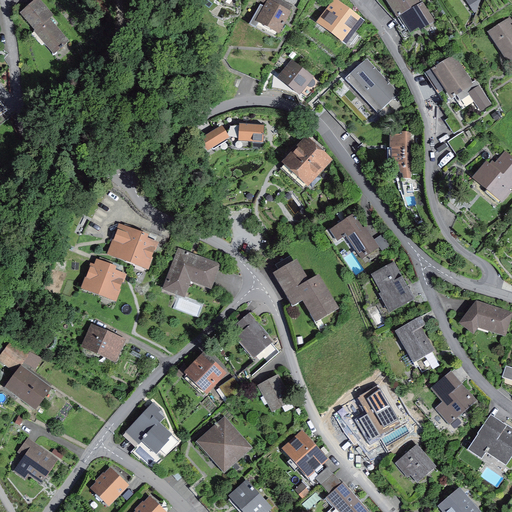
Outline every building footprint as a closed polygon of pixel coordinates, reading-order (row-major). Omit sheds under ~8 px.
[(35,0),(19,15),(59,60),(71,49),(66,44),(69,41),(49,19),(54,15),(40,0),(35,0)] [(292,13),(290,12),(293,7),(280,0),(258,0),(258,1),(265,5),(263,7),(260,5),(248,26),(255,30),(256,29),(276,40),(292,13)] [(365,21),(337,0),(332,0),(315,24),(346,47),(350,42),(353,44),(357,38),(359,40),(369,27),(364,23),(365,21)] [(421,4),(418,0),(385,0),(405,32),(407,31),(411,37),(435,22),(423,3),(421,4)] [(465,0),(474,14),(477,12),(480,0),(465,0)] [(511,20),(510,17),(487,34),(506,61),(509,60),(511,64),(511,20)] [(456,97),(460,103),(467,98),(474,88),(472,86),(474,84),(454,55),(436,66),(424,73),(438,94),(444,90),(451,100),(456,97)] [(377,114),(400,93),(367,59),(345,80),(377,114)] [(299,97),(314,77),(292,60),(277,79),(299,97)] [(444,121),(453,134),(462,127),(453,115),(444,121)] [(239,124),(238,143),(264,144),(265,125),(239,124)] [(207,153),(230,138),(223,126),(199,140),(207,153)] [(447,143),(456,155),(470,142),(463,132),(447,143)] [(402,182),(410,180),(410,135),(390,135),(390,137),(388,137),(388,146),(380,146),(380,149),(387,149),(387,164),(390,164),(390,168),(397,168),(399,177),(401,176),(402,182)] [(321,180),(319,177),(333,161),(306,137),(281,166),(308,189),(310,187),(313,189),(321,180)] [(501,203),(511,189),(511,157),(503,151),(495,163),(491,160),(489,164),(486,161),(471,180),(501,203)] [(361,260),(379,248),(365,227),(364,228),(354,214),(333,228),(332,226),(324,232),(333,245),(345,237),(361,260)] [(147,272),(158,243),(147,239),(149,235),(118,224),(106,256),(147,272)] [(211,291),(221,265),(177,249),(161,291),(183,299),(189,283),(211,291)] [(275,265),(278,271),(272,275),(292,309),(302,303),(320,332),(327,328),(322,320),(339,309),(318,276),(309,281),(296,260),(293,262),(289,256),(275,265)] [(115,304),(126,275),(115,271),(116,268),(95,260),(93,265),(90,264),(79,291),(115,304)] [(414,299),(394,262),(371,275),(380,293),(377,294),(387,313),(414,299)] [(459,324),(473,335),(477,329),(506,337),(511,316),(511,311),(476,301),(459,324)] [(274,341),(249,313),(234,326),(241,334),(235,339),(254,359),(274,341)] [(413,363),(416,361),(423,372),(430,368),(432,371),(440,366),(432,352),(435,350),(421,328),(426,325),(421,316),(394,332),(413,363)] [(115,365),(126,340),(91,324),(80,349),(115,365)] [(0,355),(0,362),(15,373),(20,366),(22,364),(31,353),(9,343),(0,355)] [(40,357),(31,353),(22,364),(34,370),(40,357)] [(203,354),(188,369),(184,364),(175,374),(179,378),(182,375),(205,397),(226,376),(203,354)] [(511,367),(504,365),(501,377),(511,380),(511,367)] [(34,413),(52,389),(20,366),(15,373),(3,390),(34,413)] [(299,398),(285,371),(256,387),(271,413),(299,398)] [(477,400),(451,372),(431,390),(442,402),(434,409),(449,425),(477,400)] [(243,390),(234,377),(219,387),(228,400),(243,390)] [(383,434),(406,421),(402,414),(397,417),(378,386),(356,399),(382,441),(386,438),(383,434)] [(138,447),(141,443),(155,456),(169,441),(167,440),(172,436),(159,424),(164,418),(158,413),(160,411),(153,403),(124,433),(138,447)] [(21,428),(26,419),(19,415),(14,424),(21,428)] [(511,429),(490,415),(466,451),(480,460),(485,453),(511,471),(511,429)] [(253,448),(224,416),(195,443),(223,474),(253,448)] [(307,479),(308,479),(317,489),(320,486),(333,474),(327,468),(314,479),(311,476),(315,472),(316,474),(322,469),(321,467),(328,460),(302,431),(281,450),(290,461),(287,464),(295,472),(298,469),(307,479)] [(366,455),(376,448),(367,434),(357,441),(366,455)] [(40,485),(58,460),(26,438),(11,461),(16,465),(12,472),(25,481),(28,477),(40,485)] [(435,468),(416,445),(394,464),(406,479),(409,477),(416,484),(435,468)] [(129,486),(110,468),(104,474),(102,473),(95,480),(97,482),(90,489),(109,507),(129,486)] [(342,484),(333,474),(320,486),(328,496),(325,499),(333,508),(328,511),(366,511),(369,510),(344,482),(342,484)] [(267,511),(269,511),(281,511),(268,498),(265,501),(245,480),(227,497),(229,499),(227,500),(237,511),(267,511)] [(303,500),(310,493),(307,489),(308,488),(303,482),(294,491),(303,500)] [(439,511),(480,511),(459,488),(437,508),(439,511)] [(165,511),(149,497),(143,503),(142,501),(135,509),(136,510),(134,511),(165,511)]
